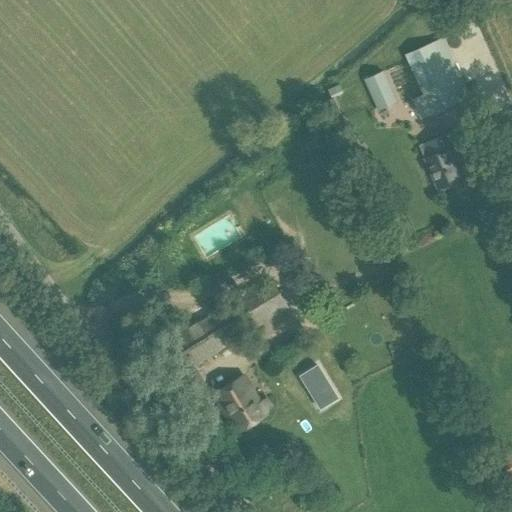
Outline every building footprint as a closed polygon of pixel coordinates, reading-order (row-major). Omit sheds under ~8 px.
[(443,38),(405,55),(423,96),(411,101),(420,121),(470,97),(443,38)] [(385,72),(364,81),(378,112),(398,103),(385,72)] [(326,102),(341,135),(352,130),(338,97),(326,102)] [(351,132),(339,138),(359,183),(367,179),(360,162),(364,160),(351,132)] [(453,133),(423,146),(428,158),(425,160),(438,189),(471,174),(453,133)] [(160,289),(164,303),(188,295),(189,301),(213,293),(206,274),(160,289)] [(167,343),(150,352),(169,382),(288,308),(269,278),(197,323),(190,311),(169,324),(175,335),(166,341),(167,343)] [(244,374),(210,396),(236,435),(269,414),(267,412),(274,407),(267,396),(261,400),(244,374)] [(511,455),(502,460),(510,479),(511,478),(511,455)]
